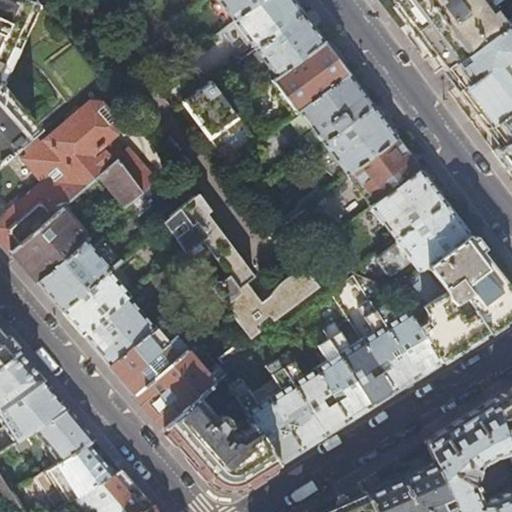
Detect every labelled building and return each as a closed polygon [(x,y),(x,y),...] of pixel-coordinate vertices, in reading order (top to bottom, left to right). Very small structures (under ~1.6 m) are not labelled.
[(0,0),(0,156),(35,127),(0,86),(0,82),(15,50),(40,69),(65,102),(95,76),(36,0),(0,0)] [(216,0),(232,21),(259,0),(216,0)] [(291,0),(259,0),(232,21),(254,49),(301,13),(291,0)] [(391,0),(406,20),(414,30),(442,67),(503,23),(492,8),(487,11),(478,0),(391,0)] [(312,28),(301,13),(254,49),(275,77),(322,42),(312,28)] [(511,21),(510,18),(503,23),(442,67),(480,118),(501,145),(511,136),(511,21)] [(334,58),(322,42),(275,77),(271,80),(294,112),(297,110),(346,73),(334,58)] [(358,89),(346,73),(297,110),(321,142),(370,105),(358,89)] [(182,102),(221,154),(248,134),(210,81),(182,102)] [(67,202),(98,177),(117,161),(140,192),(138,194),(145,203),(154,195),(142,182),(147,177),(127,151),(124,153),(112,138),(119,132),(120,124),(99,100),(93,100),(82,109),(77,108),(67,117),(66,123),(41,146),(38,142),(26,152),(29,156),(24,160),(43,183),(40,186),(39,185),(0,217),(0,239),(9,250),(67,202)] [(382,122),(370,105),(321,142),(345,174),(394,137),(382,122)] [(511,136),(501,145),(492,151),(511,178),(511,136)] [(394,137),(345,174),(369,206),(417,169),(405,153),(394,137)] [(117,161),(98,177),(124,207),(138,194),(140,192),(117,161)] [(429,184),(417,169),(369,206),(380,223),(392,239),(441,201),(429,184)] [(198,270),(215,257),(231,245),(207,213),(211,210),(198,192),(163,223),(184,252),(198,270)] [(454,218),(441,201),(392,239),(395,243),(374,259),(387,277),(409,261),(416,270),(466,233),(454,218)] [(88,228),(67,202),(9,250),(23,266),(35,281),(84,240),(87,238),(82,232),(88,228)] [(495,272),(466,233),(416,270),(405,278),(425,305),(443,294),(446,300),(453,304),(465,297),(485,332),(508,318),(511,307),(511,296),(510,292),(495,272)] [(94,252),(84,240),(35,281),(45,292),(60,309),(115,263),(117,261),(103,245),(94,252)] [(231,245),(215,257),(228,274),(221,279),(219,279),(213,282),(211,287),(248,336),(249,338),(318,288),(304,269),(292,273),(281,279),(274,286),(271,290),(268,296),(261,301),(245,280),(253,274),(231,245)] [(135,288),(115,263),(60,309),(71,322),(81,334),(127,295),(135,288)] [(429,322),(417,330),(438,362),(461,348),(485,332),(465,297),(453,304),(446,300),(443,294),(425,305),(422,308),(427,316),(429,322)] [(152,326),(127,295),(81,334),(94,349),(107,364),(152,326)] [(380,299),(370,305),(415,376),(425,370),(438,362),(417,330),(408,316),(404,310),(392,318),(380,299)] [(371,332),(359,340),(392,391),(399,386),(415,376),(370,305),(368,301),(356,309),(371,332)] [(332,323),(321,330),(369,406),(380,399),(392,391),(359,340),(347,347),(332,323)] [(154,325),(152,326),(107,364),(119,378),(132,393),(184,349),(174,337),(168,342),(154,325)] [(325,360),(313,368),(346,420),(354,415),(369,406),(321,330),(311,336),(325,360)] [(0,359),(14,349),(0,331),(0,359)] [(256,348),(249,338),(248,336),(219,359),(222,363),(218,366),(216,364),(206,373),(185,349),(184,349),(132,393),(147,411),(161,426),(197,396),(222,375),(256,348)] [(0,447),(31,429),(66,408),(51,391),(41,379),(29,365),(14,349),(0,359),(0,419),(3,424),(0,426),(0,447)] [(285,352),(275,359),(323,434),(334,427),(346,420),(313,368),(300,376),(285,352)] [(279,388),(267,396),(300,449),(311,442),(323,434),(275,359),(264,365),(279,388)] [(229,386),(252,424),(277,463),(288,456),(300,449),(267,396),(254,403),(240,380),(229,386)] [(511,385),(490,399),(507,451),(511,450),(511,385)] [(197,396),(161,426),(198,470),(211,485),(236,489),(250,480),(277,463),(252,424),(239,432),(225,415),(221,416),(217,419),(197,396)] [(457,420),(424,441),(455,511),(511,511),(511,487),(486,498),(478,498),(472,485),(474,485),(473,482),(470,483),(474,467),(484,459),(493,454),(507,451),(490,399),(457,420)] [(77,421),(66,408),(31,429),(57,460),(86,442),(92,439),(77,421)] [(358,482),(362,492),(371,511),(455,511),(424,441),(391,461),(358,482)] [(57,460),(55,461),(35,473),(45,490),(66,478),(76,494),(112,472),(97,455),(86,442),(57,460)] [(118,469),(112,472),(76,494),(73,496),(82,511),(81,511),(134,511),(149,504),(131,484),(118,469)] [(23,511),(0,474),(0,488),(14,511),(23,511)] [(315,511),(371,511),(362,492),(346,499),(315,511)]
